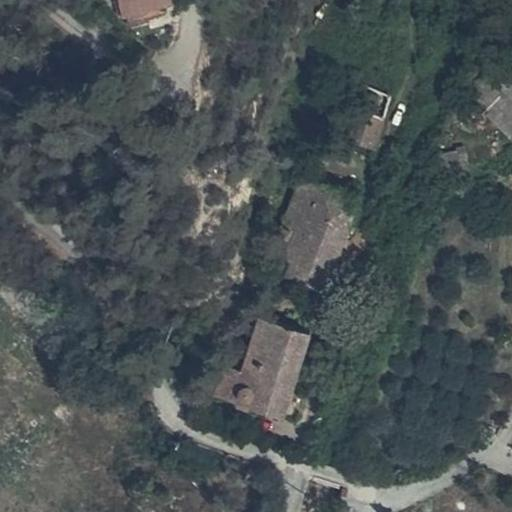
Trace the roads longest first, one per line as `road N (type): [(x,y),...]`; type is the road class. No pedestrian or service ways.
road 1 (residential): [(0,191),(96,280),(170,415),(298,465)]
road 2 (residential): [(298,465),(408,494),(502,450)]
